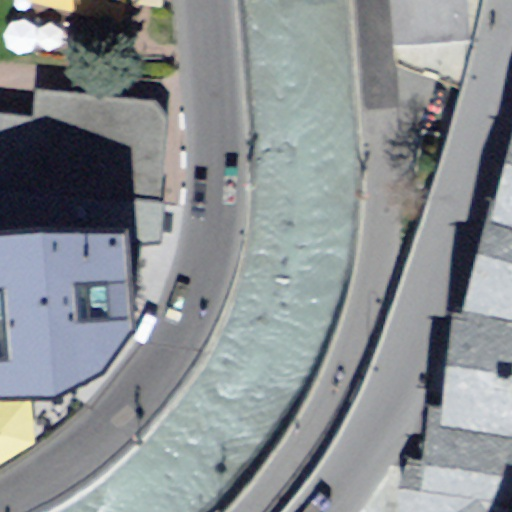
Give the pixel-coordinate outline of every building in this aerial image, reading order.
[(72,0),(104,9),(106,0),(72,0)] [(378,0),(381,37),(464,31),(460,0),(378,0)] [(493,511),(511,450),(511,120),(460,306),(449,305),(443,403),(430,409),(422,511),(493,511)] [(0,250),(92,252),(120,251),(121,181),(107,154),(8,124),(7,163),(0,160),(0,250)] [(0,251),(0,403),(63,405),(65,370),(91,370),(92,252),(0,251)]
